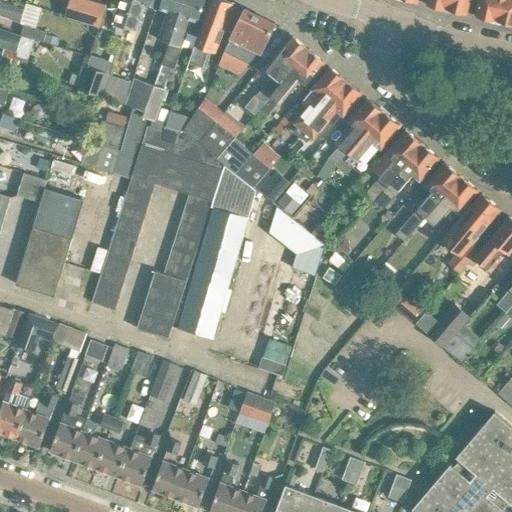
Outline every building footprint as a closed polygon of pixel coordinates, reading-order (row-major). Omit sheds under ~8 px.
[(0,0),(0,14),(21,20),(26,4),(10,0),(0,0)] [(106,4),(94,0),(71,0),(67,16),(100,26),(106,4)] [(125,27),(133,0),(111,0),(111,3),(111,4),(111,6),(112,7),(113,8),(114,9),(117,9),(113,23),(125,27)] [(145,2),(153,5),(154,0),(133,0),(125,27),(136,30),(145,2)] [(174,68),(182,45),(190,18),(199,21),(202,12),(205,0),(184,0),(170,41),(162,64),(163,64),(156,84),(144,116),(154,119),(156,120),(160,108),(167,89),(164,88),(171,67),(174,68)] [(170,41),(184,0),(162,0),(160,8),(166,10),(158,37),(170,41)] [(234,2),(227,0),(211,0),(203,21),(204,22),(190,60),(202,65),(208,50),(215,52),(224,29),(233,33),(244,12),(232,6),(234,2)] [(427,0),(426,4),(448,9),(450,0),(427,0)] [(450,0),(448,9),(467,14),(470,0),(450,0)] [(497,21),(502,0),(479,0),(476,16),(497,21)] [(511,0),(502,0),(497,21),(511,23),(511,0)] [(265,44),(276,23),(246,8),(244,12),(233,33),(224,51),(248,63),(265,44)] [(24,24),(22,33),(33,36),(44,39),(46,34),(46,32),(47,31),(24,24)] [(28,54),(33,36),(22,33),(0,26),(0,43),(15,48),(14,50),(28,54)] [(46,34),(44,39),(56,43),(58,35),(46,32),(46,34)] [(270,97),(311,50),(294,36),(267,68),(274,73),(261,89),(256,94),(265,102),(266,103),(270,97)] [(279,104),(300,79),(306,85),(325,61),(311,50),(270,97),(266,103),(265,102),(260,107),(268,114),(277,102),(279,104)] [(103,96),(110,75),(109,75),(113,63),(91,55),(79,89),(103,96)] [(299,136),(347,80),(331,66),(312,89),(318,94),(294,122),(297,124),(292,130),(299,136)] [(74,75),(71,85),(78,87),(81,77),(74,75)] [(144,116),(156,84),(135,77),(132,86),(129,97),(127,104),(145,109),(143,116),(144,116)] [(343,114),(349,107),(362,92),(347,80),(299,136),(306,142),(313,134),(316,136),(327,123),(332,127),(343,114)] [(123,83),(119,94),(129,97),(132,86),(123,83)] [(0,100),(5,102),(9,89),(0,86),(0,100)] [(198,143),(218,119),(217,118),(223,112),(205,97),(183,130),(198,143)] [(338,167),(385,111),(368,97),(355,112),(348,120),(355,126),(328,158),(338,167)] [(120,149),(112,173),(129,178),(148,120),(134,107),(120,149)] [(154,119),(151,126),(163,130),(165,126),(170,111),(160,108),(156,120),(154,119)] [(347,174),(374,142),(381,147),(388,140),(400,124),(385,111),(338,167),(347,174)] [(218,159),(235,138),(238,135),(218,119),(198,143),(218,159)] [(101,120),(95,142),(118,148),(125,127),(101,120)] [(280,122),(275,128),(281,133),(286,127),(285,126),(280,122)] [(225,164),(218,159),(198,143),(183,130),(182,131),(165,126),(163,130),(151,126),(145,144),(222,171),(225,164)] [(373,202),(424,144),(407,130),(394,145),(388,153),(394,159),(364,193),(373,202)] [(120,149),(118,148),(95,142),(79,137),(76,143),(87,147),(82,163),(112,173),(120,149)] [(237,173),(253,154),(235,138),(218,159),(225,164),(225,163),(237,173)] [(213,200),(222,171),(145,144),(135,176),(156,182),(190,193),(213,200)] [(382,209),(412,174),(419,180),(426,172),(439,157),(424,144),(373,202),(382,209)] [(270,167),(253,154),(237,173),(253,187),(254,186),(265,173),(270,167)] [(39,157),(36,167),(46,170),(50,160),(39,157)] [(406,242),(426,219),(463,176),(446,162),(427,185),(433,191),(396,234),(406,242)] [(40,201),(47,179),(24,172),(18,194),(40,201)] [(265,173),(254,186),(274,203),(285,190),(271,177),(265,173)] [(152,196),(156,182),(135,176),(130,189),(152,196)] [(452,221),(478,190),(463,176),(426,219),(434,225),(444,214),(452,221)] [(79,219),(85,200),(46,188),(42,202),(40,207),(79,219)] [(148,209),(152,196),(130,189),(126,202),(148,209)] [(286,190),(277,201),(291,213),(300,203),(286,190)] [(0,233),(11,196),(0,193),(0,233)] [(209,214),(213,200),(190,193),(186,206),(209,214)] [(488,224),(501,208),(482,193),(469,208),(454,227),(473,242),(488,224)] [(309,198),(294,215),(310,230),(325,213),(309,198)] [(143,223),(148,209),(126,202),(121,215),(143,223)] [(277,205),(269,230),(296,251),(292,265),(315,273),(324,244),(277,205)] [(214,338),(249,217),(215,206),(179,327),(214,338)] [(204,227),(209,214),(186,206),(181,219),(204,227)] [(73,238),(79,219),(40,207),(34,226),(73,238)] [(139,236),(143,223),(121,215),(117,229),(139,236)] [(509,254),(511,249),(511,217),(510,216),(478,253),(474,257),(491,271),(501,259),(497,256),(503,249),(509,254)] [(200,240),(204,227),(181,219),(177,233),(200,240)] [(318,224),(311,231),(319,238),(323,234),(322,227),(318,224)] [(55,295),(73,238),(34,226),(16,283),(55,295)] [(135,249),(139,236),(117,229),(112,242),(135,249)] [(196,254),(200,240),(177,233),(172,246),(196,254)] [(345,235),(338,243),(346,249),(349,245),(349,239),(345,235)] [(130,263),(135,249),(112,242),(108,255),(130,263)] [(474,257),(478,253),(466,243),(457,253),(449,263),(461,273),(474,257)] [(191,267),(196,254),(172,246),(168,259),(191,267)] [(126,276),(130,263),(108,255),(103,269),(126,276)] [(187,280),(191,267),(168,259),(164,273),(187,280)] [(367,259),(357,272),(369,282),(379,270),(367,259)] [(331,268),(325,278),(336,286),(343,275),(331,268)] [(122,289),(126,276),(103,269),(99,282),(122,289)] [(175,318),(187,280),(164,273),(155,270),(138,328),(169,337),(175,318)] [(400,287),(399,289),(403,293),(414,280),(409,277),(400,287)] [(118,301),(122,289),(99,282),(95,294),(118,301)] [(508,313),(511,307),(511,286),(498,304),(508,313)] [(398,290),(389,300),(412,319),(421,309),(398,290)] [(116,309),(118,301),(95,294),(92,302),(116,309)] [(428,333),(444,346),(469,316),(453,303),(428,333)] [(22,328),(27,313),(16,309),(11,324),(22,328)] [(53,339),(59,323),(30,313),(19,344),(34,349),(40,334),(53,339)] [(81,351),(86,337),(87,333),(60,323),(53,341),(81,351)] [(91,339),(89,346),(106,353),(108,345),(91,339)] [(114,347),(109,364),(123,369),(124,365),(130,348),(116,343),(114,347)] [(146,376),(153,356),(140,351),(133,372),(146,376)] [(68,354),(56,386),(67,390),(78,358),(68,354)] [(165,400),(178,365),(164,360),(151,394),(165,400)] [(196,404),(207,375),(195,370),(184,400),(196,404)] [(511,379),(510,378),(498,392),(511,404),(511,379)] [(0,430),(16,437),(27,410),(31,398),(17,393),(21,382),(12,379),(0,411),(0,430)] [(40,446),(50,419),(59,396),(47,392),(43,403),(40,401),(35,413),(27,410),(16,437),(40,446)] [(73,392),(70,400),(81,405),(83,405),(86,397),(73,392)] [(269,422),(276,403),(247,392),(240,411),(269,422)] [(81,405),(70,400),(51,450),(74,459),(88,420),(76,416),(81,405)] [(138,423),(145,407),(131,402),(125,417),(138,423)] [(507,511),(508,511),(505,508),(510,502),(511,503),(511,424),(495,410),(493,413),(495,414),(485,425),(487,427),(471,446),(469,444),(460,455),(458,454),(456,456),(460,459),(455,465),(451,462),(449,465),(451,466),(441,477),(443,478),(427,497),(425,496),(416,507),(414,506),(412,508),(417,511),(359,511),(289,486),(290,484),(286,483),(275,511),(507,511)] [(111,429),(115,417),(104,413),(99,425),(111,429)] [(125,421),(115,417),(111,429),(121,433),(125,421)] [(97,467),(107,440),(92,434),(96,423),(88,420),(74,459),(97,467)] [(142,484),(153,457),(161,436),(149,432),(146,439),(135,435),(130,449),(129,448),(119,476),(142,484)] [(119,476),(129,448),(107,440),(97,467),(119,476)] [(182,444),(171,440),(167,450),(178,454),(182,444)] [(324,446),(319,457),(327,460),(331,448),(324,446)] [(213,467),(217,457),(206,453),(202,463),(213,467)] [(354,470),(358,459),(351,456),(346,467),(354,470)] [(323,471),(327,460),(319,457),(315,468),(323,471)] [(366,461),(358,459),(354,470),(361,473),(366,461)] [(235,511),(243,491),(230,486),(234,474),(235,475),(239,464),(229,460),(220,483),(210,510),(216,511),(235,511)] [(176,497),(187,470),(163,461),(153,488),(176,497)] [(254,463),(249,475),(258,478),(262,466),(254,463)] [(350,481),(354,470),(346,467),(342,478),(350,481)] [(200,506),(207,487),(210,479),(187,470),(176,497),(200,506)] [(357,484),(361,473),(354,470),(350,481),(357,484)] [(400,487),(405,476),(397,473),(393,485),(400,487)] [(262,511),(267,500),(275,478),(264,474),(256,496),(243,491),(235,511),(262,511)] [(412,479),(405,476),(400,487),(408,490),(412,479)] [(396,499),(400,487),(393,485),(389,496),(396,499)] [(404,501),(408,490),(400,487),(396,499),(404,501)]
